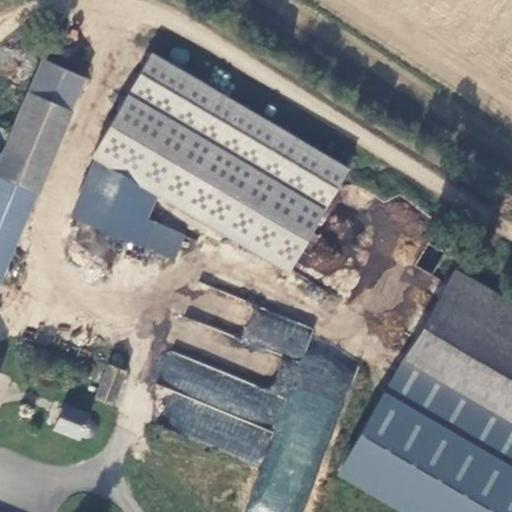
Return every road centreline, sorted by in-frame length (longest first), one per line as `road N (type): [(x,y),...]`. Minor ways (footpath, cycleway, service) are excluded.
road 1 (unclassified): [(0,35),(52,5),(85,1),(151,12),(188,27),(511,231)]
road 2 (track): [(20,485),(87,476),(108,481),(138,511)]
